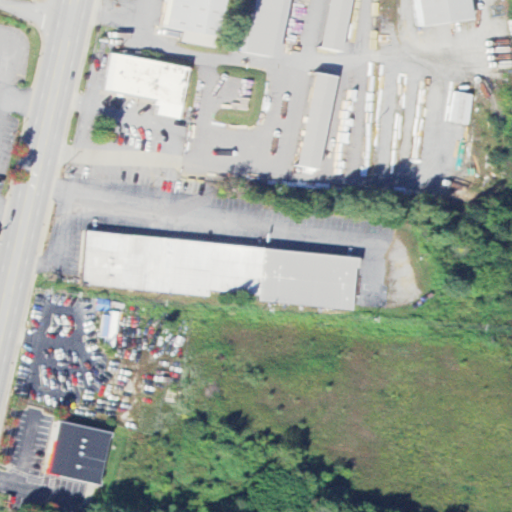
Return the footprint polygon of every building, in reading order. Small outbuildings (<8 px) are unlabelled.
[(222,0),(165,0),(160,29),(180,32),(178,44),(215,50),(222,0)] [(252,0),(243,55),(268,59),(274,22),(281,23),(285,0),(252,0)] [(326,0),(320,51),(342,54),(348,0),(326,0)] [(466,0),(414,0),(418,28),(469,22),(466,0)] [(101,94),(155,102),(153,117),(177,121),(185,68),(107,56),(101,94)] [(334,79),(312,75),(295,168),(316,172),(334,79)] [(79,288),(206,298),(207,293),(256,297),(255,304),(350,312),(354,257),(82,236),(79,288)] [(45,477),(97,487),(108,434),(55,424),(45,477)]
